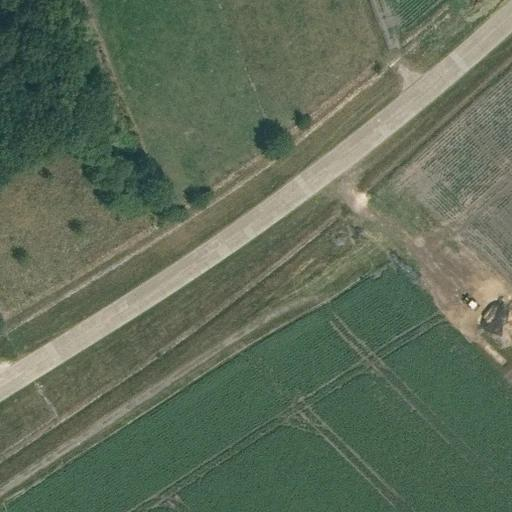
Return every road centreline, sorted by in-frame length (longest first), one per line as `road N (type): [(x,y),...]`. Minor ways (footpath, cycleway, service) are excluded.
road 1 (tertiary): [(0,383),(267,215),(511,13)]
road 2 (track): [(0,492),(255,323),(316,299)]
